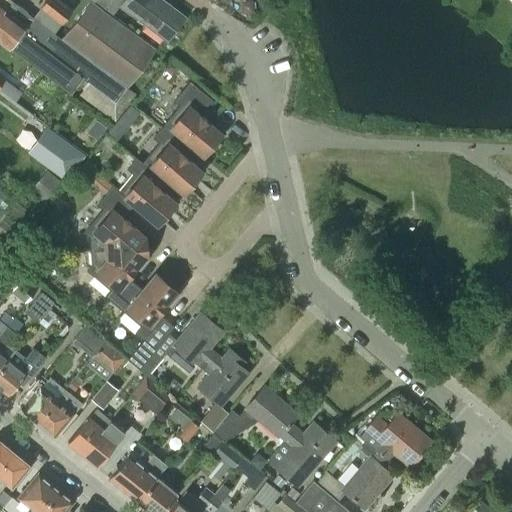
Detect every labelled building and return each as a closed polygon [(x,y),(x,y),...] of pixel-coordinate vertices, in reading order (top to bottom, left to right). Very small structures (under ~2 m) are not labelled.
[(53,33),(33,18),(9,0),(0,0),(0,41),(20,57),(70,93),(82,77),(115,101),(125,87),(85,57),(53,33)] [(60,24),(71,10),(57,0),(46,0),(33,18),(53,33),(61,24),(60,24)] [(166,40),(183,17),(160,0),(95,0),(94,2),(112,16),(120,6),(166,40)] [(153,50),(90,2),(63,38),(88,57),(126,85),(153,50)] [(177,65),(168,58),(161,66),(166,71),(172,70),(177,65)] [(0,91),(12,101),(19,91),(3,80),(0,84),(0,91)] [(216,129),(198,114),(210,100),(189,83),(174,100),(180,106),(161,128),(182,145),(186,140),(203,154),(208,147),(210,148),(223,132),(218,128),(216,129)] [(45,127),(27,151),(65,180),(84,156),(45,127)] [(196,165),(188,158),(195,149),(202,155),(203,154),(186,140),(182,145),(161,128),(153,137),(160,142),(145,159),(139,154),(135,159),(156,177),(160,171),(182,190),(184,188),(186,189),(203,169),(198,164),(196,165)] [(161,189),(169,180),(182,191),(182,190),(160,171),(156,177),(135,159),(127,168),(133,173),(119,190),(113,185),(112,185),(156,222),(158,219),(160,220),(177,200),(171,195),(170,197),(161,189)] [(147,246),(146,238),(148,236),(141,231),(140,232),(122,218),(134,204),(156,222),(112,185),(97,203),(103,209),(84,232),(89,236),(91,251),(147,246)] [(124,311),(155,274),(154,273),(141,289),(128,277),(142,260),(144,261),(149,255),(147,253),(147,246),(91,251),(93,263),(88,270),(111,289),(105,295),(124,311)] [(10,289),(20,277),(7,266),(0,274),(0,280),(10,288),(9,289),(10,289)] [(157,314),(173,296),(175,297),(179,291),(163,278),(162,279),(155,274),(124,311),(141,325),(136,331),(145,339),(162,319),(157,314)] [(24,300),(34,288),(20,277),(10,289),(24,300)] [(40,293),(27,308),(40,319),(53,304),(40,293)] [(215,353),(209,348),(213,343),(210,340),(218,330),(222,333),(222,332),(200,313),(172,345),(195,364),(199,359),(205,364),(215,353)] [(92,355),(103,341),(84,326),(72,340),(91,356),(92,355)] [(0,368),(15,351),(6,344),(14,334),(6,327),(0,334),(0,368)] [(113,372),(125,357),(104,340),(103,341),(92,355),(113,372)] [(137,367),(152,350),(142,342),(128,359),(137,367)] [(219,405),(247,373),(239,366),(243,360),(229,348),(221,358),(215,353),(205,364),(211,370),(197,386),(219,405)] [(23,384),(44,358),(32,349),(24,358),(15,351),(0,368),(0,390),(6,395),(18,380),(23,384)] [(146,375),(161,357),(152,350),(137,368),(146,375)] [(145,377),(131,394),(152,411),(166,395),(145,377)] [(101,408),(116,390),(105,381),(90,399),(101,408)] [(38,421),(56,399),(39,385),(21,407),(38,421)] [(296,428),(289,422),(297,414),(263,386),(238,415),(230,408),(227,413),(212,431),(224,441),(258,420),(277,436),(278,436),(283,440),(285,442),(296,428)] [(56,436),(82,404),(64,390),(56,399),(38,421),(56,436)] [(200,421),(212,431),(227,413),(215,403),(200,421)] [(82,454),(109,420),(96,409),(90,417),(89,416),(67,442),(72,446),(72,449),(77,453),(80,453),(82,454)] [(420,453),(430,442),(397,413),(385,427),(374,417),(365,429),(365,430),(359,438),(375,451),(386,460),(392,453),(409,467),(412,463),(417,462),(420,461),(421,458),(420,453)] [(115,443),(124,433),(109,420),(110,420),(109,420),(82,454),(83,456),(84,458),(88,462),(91,462),(96,466),(115,443)] [(190,421),(178,436),(185,442),(197,427),(190,421)] [(297,486),(335,441),(312,422),(302,433),(296,428),(285,442),(283,440),(267,460),(297,486)] [(205,443),(212,449),(220,440),(212,434),(205,443)] [(0,467),(12,452),(0,442),(0,467)] [(341,490),(364,508),(392,475),(381,466),(386,460),(375,451),(370,457),(369,456),(342,488),(324,472),(315,483),(334,498),(341,490)] [(0,479),(11,489),(30,466),(12,452),(0,467),(0,479)] [(137,501),(157,477),(166,466),(152,454),(143,466),(128,454),(108,478),(137,501)] [(252,489),(264,475),(256,468),(244,483),(252,489)] [(51,500),(59,490),(37,473),(17,498),(31,509),(40,498),(44,501),(47,498),(51,500)] [(149,511),(160,511),(176,493),(157,477),(137,501),(149,511)] [(349,511),(334,498),(315,483),(312,480),(295,501),(308,511),(349,511)] [(166,511),(198,511),(218,488),(210,481),(195,499),(185,491),(177,501),(176,500),(166,511)] [(266,509),(279,494),(264,482),(252,497),(266,509)] [(211,511),(229,491),(221,485),(218,488),(198,511),(211,511)] [(298,494),(290,488),(286,493),(293,500),(298,494)] [(35,511),(63,511),(73,501),(59,490),(51,500),(47,498),(44,501),(40,498),(31,509),(35,511)] [(494,511),(500,506),(482,490),(463,511),(494,511)] [(0,505),(2,507),(10,497),(3,491),(0,494),(0,505)] [(285,511),(287,511),(295,502),(285,494),(276,504),(285,511)] [(305,511),(306,511),(295,502),(287,511),(305,511)]
